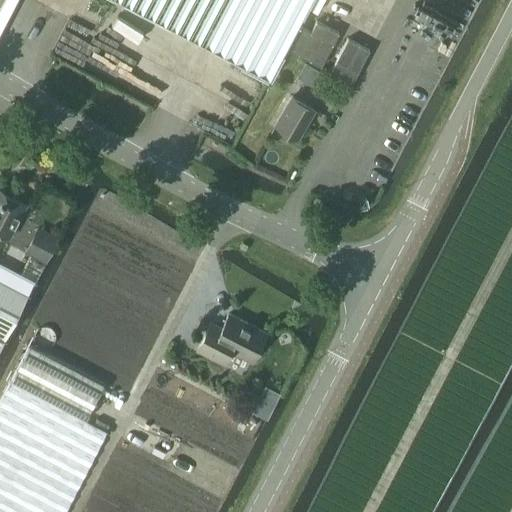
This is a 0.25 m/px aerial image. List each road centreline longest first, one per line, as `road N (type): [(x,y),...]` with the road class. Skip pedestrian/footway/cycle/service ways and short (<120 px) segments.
road 1 (unclassified): [(378,281),(0,86)]
road 2 (track): [(232,209),(74,511)]
road 3 (track): [(367,511),(511,240)]
road 4 (unclassified): [(378,281),(511,14)]
road 5 (unclassified): [(257,511),(378,281)]
